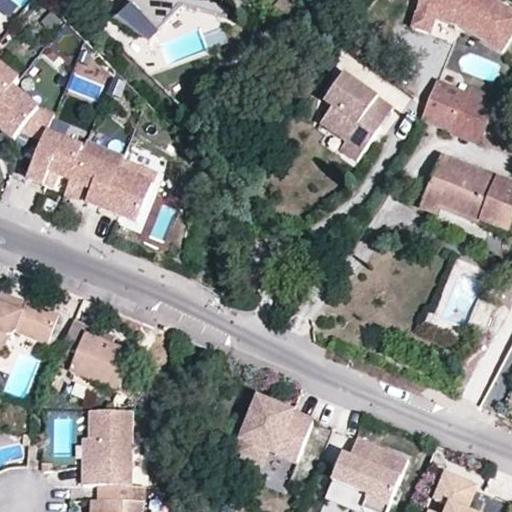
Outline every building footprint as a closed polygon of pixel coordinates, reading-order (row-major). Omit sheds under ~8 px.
[(123,0),(112,10),(139,28),(143,30),(149,31),(155,29),(185,3),(226,16),(229,9),(222,6),(223,0),(123,0)] [(295,0),(282,0),(270,13),(290,32),(309,13),(295,0)] [(438,20),(458,25),(461,20),(469,25),(466,30),(504,53),(511,39),(511,9),(497,0),(419,0),(423,1),(419,14),(438,20)] [(419,14),(415,29),(434,34),(438,20),(419,14)] [(458,25),(466,30),(469,25),(461,20),(458,25)] [(201,38),(206,54),(225,47),(219,31),(201,38)] [(0,107),(21,82),(0,65),(0,107)] [(354,164),(379,130),(364,119),(378,101),(344,77),(324,104),(331,110),(319,126),(344,145),(338,152),(354,164)] [(452,134),(469,93),(467,93),(439,81),(422,123),(452,134)] [(470,86),(467,93),(469,93),(487,101),(490,95),(470,86)] [(40,111),(14,90),(0,107),(0,129),(15,142),(23,133),(45,142),(48,135),(56,117),(40,111)] [(480,145),(497,105),(487,101),(469,93),(452,134),(480,145)] [(379,130),(392,112),(378,101),(364,119),(379,130)] [(48,135),(45,142),(29,180),(51,190),(58,176),(72,182),(85,150),(48,135)] [(121,167),(124,160),(87,145),(85,150),(72,182),(66,196),(83,202),(88,190),(94,192),(89,205),(103,211),(121,167)] [(436,214),(438,207),(478,225),(480,219),(509,231),(511,223),(511,186),(440,156),(419,208),(436,214)] [(157,182),(121,167),(103,211),(139,226),(157,182)] [(0,362),(10,338),(18,334),(48,346),(60,315),(26,303),(23,311),(0,302),(0,297),(2,293),(0,291),(0,362)] [(2,293),(0,297),(0,302),(23,311),(26,303),(2,293)] [(75,320),(59,360),(74,366),(71,375),(119,394),(120,392),(128,370),(135,354),(112,345),(88,336),(90,326),(75,320)] [(112,345),(115,337),(90,326),(88,336),(112,345)] [(144,377),(128,370),(120,392),(136,400),(144,377)] [(280,410),(258,402),(236,456),(260,466),(266,452),(296,463),(312,423),(291,415),(289,419),(278,414),(280,410)] [(91,412),(89,439),(89,466),(82,466),(82,487),(99,487),(124,487),(125,468),(132,468),(134,414),(91,412)] [(386,511),(407,461),(356,441),(349,458),(342,456),(324,499),(357,511),(386,511)] [(44,472),(53,478),(55,466),(44,465),(44,472)] [(475,488),(445,476),(435,502),(450,508),(448,511),(467,511),(466,511),(475,488)] [(124,487),(99,487),(99,501),(94,500),(93,511),(143,511),(144,503),(143,487),(124,487)] [(146,490),(146,499),(161,499),(160,491),(146,490)] [(490,498),(479,510),(481,511),(501,511),(504,509),(490,498)]
